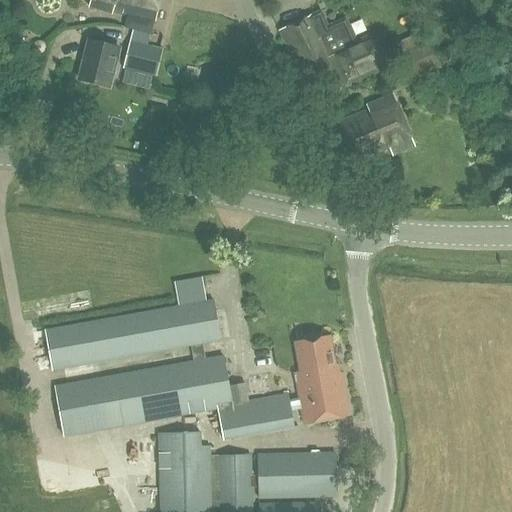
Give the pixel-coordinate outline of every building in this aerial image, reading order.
[(155,21),(161,0),(91,0),(90,6),(113,13),(114,9),(155,21)] [(405,0),(405,13),(427,13),(427,0),(405,0)] [(380,33),(358,42),(348,17),(330,25),(323,9),(281,30),(313,97),(346,81),(347,84),(393,62),(380,33)] [(454,39),(446,21),(431,28),(400,41),(417,78),(443,67),(437,53),(445,49),(443,44),(454,39)] [(110,87),(120,48),(90,40),(80,79),(110,87)] [(163,49),(130,41),(124,67),(157,75),(163,49)] [(39,43),(35,45),(33,49),(35,53),(39,55),(43,53),(45,49),(43,45),(39,43)] [(393,155),(416,145),(394,94),(367,105),(369,109),(340,122),(358,165),(391,150),(393,155)] [(155,108),(153,116),(166,119),(168,111),(155,108)] [(193,360),(205,358),(202,344),(221,340),(214,300),(46,330),(54,370),(190,346),(193,360)] [(305,424),(351,415),(343,373),(341,374),(339,365),(336,365),(331,336),(296,342),(301,371),(296,372),(305,424)] [(193,360),(55,385),(64,437),(219,410),(235,407),(234,403),(225,354),(205,358),(193,360)] [(255,380),(237,380),(236,395),(255,396),(255,380)] [(219,410),(224,441),(296,427),(289,393),(281,395),(279,381),(261,384),(263,398),(234,403),(235,407),(219,410)] [(160,434),(161,511),(212,511),(211,446),(201,446),(201,433),(160,434)] [(259,475),(252,476),(253,486),(260,486),(260,498),(316,497),(321,497),(337,496),(336,453),(259,455),(259,475)] [(212,511),(253,511),(253,486),(252,476),(252,455),(218,456),(218,458),(211,458),(212,511)] [(260,504),(259,511),(321,511),(321,497),(316,497),(316,502),(260,504)]
